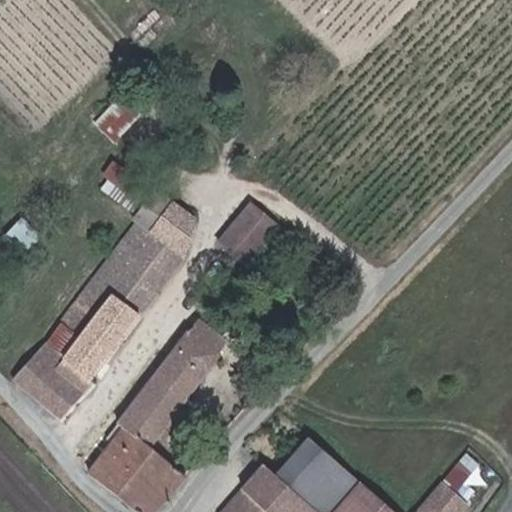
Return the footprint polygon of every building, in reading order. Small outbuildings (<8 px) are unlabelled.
[(113,98),(98,127),(120,138),(135,109),(113,98)] [(233,255),(263,215),(238,195),(207,235),(233,255)] [(124,244),(131,234),(142,220),(126,209),(109,232),(112,235),(124,244)] [(163,236),(142,220),(131,234),(153,250),(163,236)] [(153,250),(131,234),(124,244),(112,235),(51,317),(93,354),(157,269),(152,265),(160,256),(153,250)] [(218,339),(187,315),(178,326),(209,350),(218,339)] [(93,354),(51,317),(38,334),(80,372),(93,354)] [(209,350),(178,326),(109,417),(116,422),(82,468),(135,511),(139,511),(174,469),(137,441),(209,350)] [(38,334),(19,356),(41,373),(27,390),(53,412),(83,375),(80,372),(38,334)] [(6,371),(27,390),(41,373),(19,356),(6,371)] [(333,511),(361,482),(307,432),(272,468),(259,456),(211,508),(215,511),(333,511)] [(410,511),(448,511),(462,496),(439,476),(410,511)] [(393,511),(361,482),(333,511),(393,511)]
